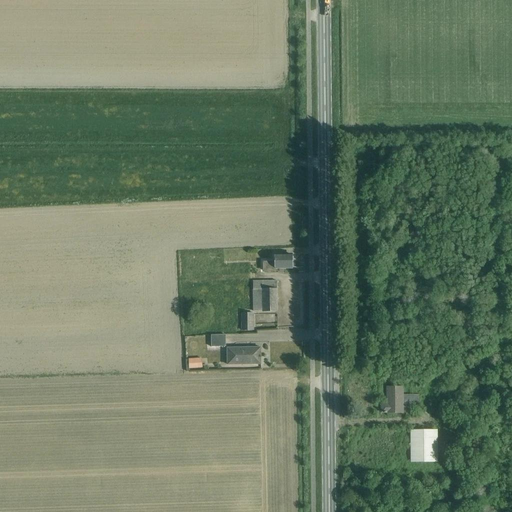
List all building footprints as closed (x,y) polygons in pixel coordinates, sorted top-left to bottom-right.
[(263,263),(263,271),(276,271),(276,269),(292,268),(292,267),(294,267),(294,263),(293,263),(293,258),(294,258),(294,256),(275,256),(275,263),(263,263)] [(253,312),(263,312),(278,312),(277,282),(253,282),(253,312)] [(240,315),(241,331),(253,330),(252,315),(240,315)] [(226,335),(212,335),(212,337),(212,347),(226,347),(226,336),(226,335)] [(261,365),(261,349),(228,350),(229,366),(261,365)] [(201,359),(189,360),(190,368),(202,367),(201,359)] [(384,413),(403,413),(403,406),(413,406),(413,408),(419,408),(419,395),(412,395),(412,397),(402,397),(402,387),(387,387),(387,404),(381,404),(381,413),(384,413)] [(412,432),(412,461),(436,461),(436,431),(412,432)]
